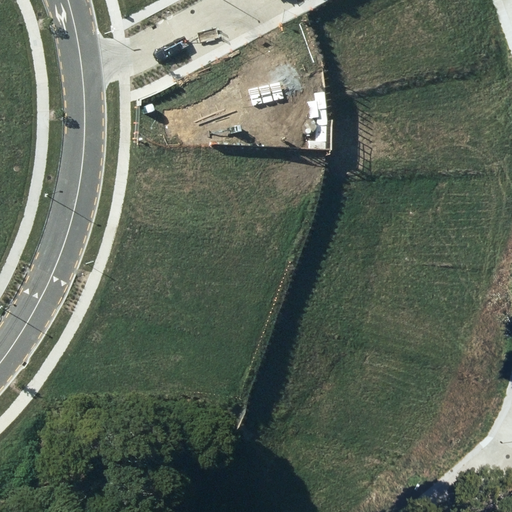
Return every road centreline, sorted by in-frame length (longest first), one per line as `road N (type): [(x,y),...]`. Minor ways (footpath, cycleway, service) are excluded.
road 1 (residential): [(0,371),(55,274),(83,167),(84,69)]
road 2 (residential): [(84,69),(121,61),(235,0)]
